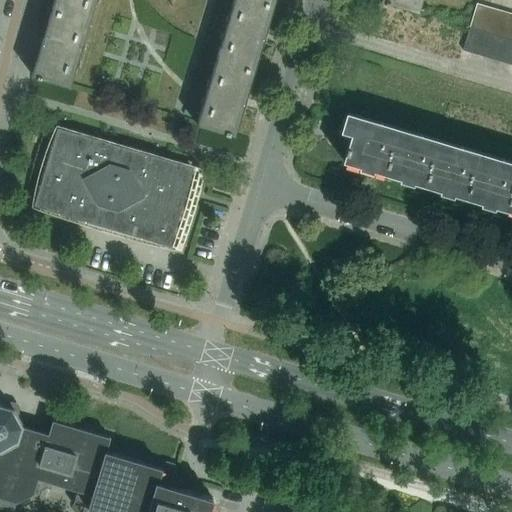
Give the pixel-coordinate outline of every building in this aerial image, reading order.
[(53,0),(51,10),(89,22),(95,0),(53,0)] [(257,0),(233,0),(216,59),(255,70),(274,5),(257,0)] [(380,0),(417,11),(420,0),(380,0)] [(476,3),(469,27),(480,30),(487,6),(476,3)] [(487,6),(480,30),(481,30),(492,33),(499,10),(487,6)] [(31,75),(69,86),(89,22),(51,10),(31,75)] [(499,10),(492,33),(492,34),(503,37),(510,13),(499,10)] [(511,13),(510,13),(503,37),(504,37),(511,39),(511,13)] [(469,27),(462,50),(473,53),(474,53),(481,30),(480,30),(469,27)] [(481,30),(474,53),(485,57),(492,34),(492,33),(481,30)] [(492,34),(485,57),(497,60),(504,37),(503,37),(492,34)] [(511,39),(504,37),(497,60),(509,64),(511,52),(511,39)] [(235,135),(255,70),(216,59),(196,124),(235,135)] [(511,167),(356,121),(358,115),(347,111),(341,130),(335,129),(329,131),(328,138),(331,144),(337,146),(341,142),(348,144),(343,160),(511,210),(511,167)] [(112,227),(155,240),(169,245),(192,168),(58,128),(35,205),(112,227)] [(209,511),(214,497),(159,481),(163,468),(107,451),(111,437),(53,420),(49,434),(23,427),(24,425),(14,408),(0,403),(0,496),(17,502),(33,493),(36,483),(38,483),(43,481),(43,479),(77,490),(73,503),(101,511),(209,511)]
